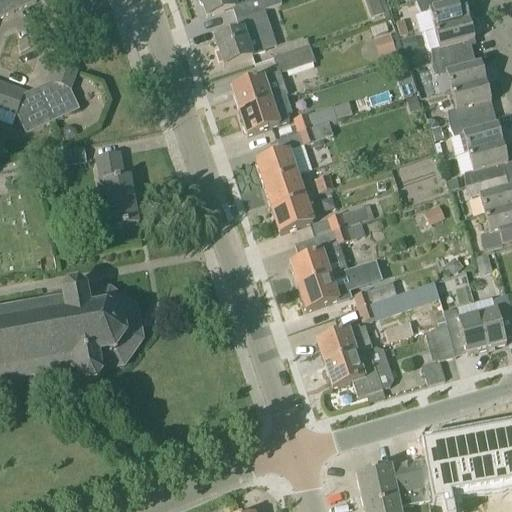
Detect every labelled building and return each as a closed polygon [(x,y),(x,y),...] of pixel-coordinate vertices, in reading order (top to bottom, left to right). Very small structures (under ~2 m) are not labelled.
[(0,0),(0,20),(13,14),(6,0),(0,0)] [(6,0),(13,14),(36,4),(34,0),(6,0)] [(196,0),(198,6),(203,8),(206,19),(232,11),(236,22),(264,13),(264,12),(281,7),(278,0),(196,0)] [(363,0),(371,21),(384,16),(383,14),(388,13),(382,0),(363,0)] [(456,0),(432,0),(416,5),(421,16),(429,14),(434,32),(469,24),(463,4),(458,5),(456,0)] [(399,11),(391,13),(399,39),(407,37),(399,11)] [(264,13),(236,22),(240,34),(214,42),(223,69),(252,59),(251,57),(276,49),(264,13)] [(469,24),(434,32),(421,36),(425,49),(431,53),(432,66),(472,56),(469,44),(474,43),(469,24)] [(272,60),(309,47),(307,41),(270,54),(272,60)] [(309,47),(272,60),(278,77),(314,65),(309,47)] [(446,76),(451,94),(485,86),(480,66),(475,67),(472,56),(432,66),(438,78),(446,76)] [(51,85),(37,91),(52,124),(79,112),(68,89),(73,74),(53,67),(53,68),(54,68),(50,79),(52,80),(51,85)] [(230,90),(238,115),(270,105),(262,80),(230,90)] [(490,104),(485,86),(451,94),(455,112),(448,115),(448,127),(488,117),(485,106),(490,104)] [(8,90),(8,88),(0,109),(0,110),(17,117),(26,137),(52,124),(37,91),(23,98),(18,96),(19,94),(8,90)] [(247,139),(290,125),(286,114),(290,113),(286,100),(270,105),(238,115),(247,139)] [(347,106),(332,111),(335,123),(351,117),(347,106)] [(328,125),(335,123),(332,111),(331,110),(292,123),(296,137),(328,126),(328,125)] [(462,138),(467,156),(502,147),(497,127),(491,129),(488,117),(448,127),(455,140),(462,138)] [(332,139),(328,126),(296,137),(301,150),(332,139)] [(507,166),(502,147),(467,156),(472,174),(465,176),(466,190),(505,179),(502,167),(507,166)] [(83,150),(63,153),(56,155),(58,169),(85,165),(83,150)] [(263,189),(295,178),(287,153),(255,164),(263,189)] [(123,181),(119,156),(95,160),(100,186),(104,185),(112,231),(138,227),(129,180),(123,181)] [(336,163),(322,168),(309,173),(318,197),(333,192),(328,179),(340,175),(336,163)] [(263,189),(271,212),(303,202),(295,178),(263,189)] [(479,199),(484,218),(511,210),(511,189),(508,190),(505,179),(466,190),(471,202),(479,199)] [(312,227),(303,202),(271,212),(280,237),(312,227)] [(346,230),(367,223),(363,210),(310,228),(314,241),(346,230)] [(511,210),(484,218),(489,236),(481,238),(482,252),(511,244),(511,210)] [(319,256),(298,263),(289,266),(297,290),(345,274),(347,272),(338,248),(350,244),(346,230),(314,241),(319,256)] [(345,274),(297,290),(306,315),(349,300),(345,289),(349,288),(345,274)] [(352,300),(356,313),(372,308),(405,297),(401,284),(352,300)] [(141,342),(137,317),(135,311),(109,292),(85,297),(85,292),(77,287),(67,288),(62,296),(41,300),(42,304),(40,304),(41,308),(23,312),(22,307),(19,308),(20,312),(2,315),(1,310),(0,310),(0,391),(15,389),(14,385),(33,381),(33,386),(36,385),(36,381),(54,377),(55,382),(56,381),(57,385),(77,381),(85,387),(95,385),(100,378),(99,373),(123,369),(141,342)] [(495,312),(477,317),(486,352),(505,347),(504,342),(511,340),(511,326),(504,299),(493,305),(495,312)] [(372,308),(356,313),(360,326),(376,321),(372,308)] [(442,315),(446,330),(455,361),(456,361),(454,356),(465,353),(467,358),(486,352),(477,317),(459,322),(457,314),(442,315)] [(431,334),(439,365),(455,361),(446,330),(431,334)] [(324,368),(356,357),(347,332),(315,343),(324,368)] [(332,392),(352,385),(357,402),(382,393),(368,353),(356,357),(324,368),(332,392)] [(430,462),(422,464),(430,504),(431,509),(440,507),(440,511),(450,511),(448,500),(511,487),(511,431),(428,447),(430,462)] [(418,444),(422,464),(430,462),(428,447),(427,442),(418,444)] [(430,504),(422,464),(355,478),(362,511),(399,511),(430,504)]
